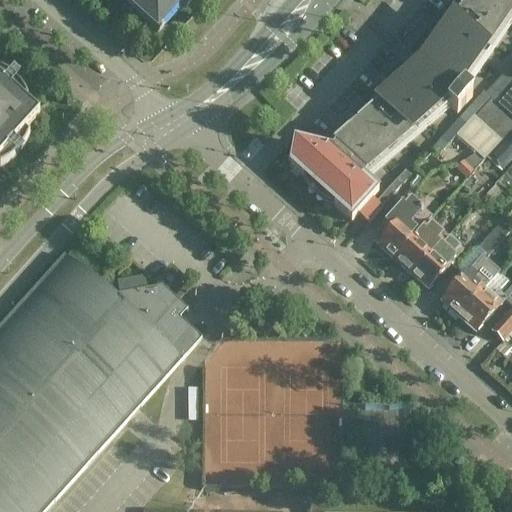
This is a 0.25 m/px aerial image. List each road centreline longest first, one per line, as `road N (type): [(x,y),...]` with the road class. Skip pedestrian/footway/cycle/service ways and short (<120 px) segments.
road 1 (residential): [(511,421),(175,123)]
road 2 (tertiary): [(0,302),(115,175),(175,123)]
road 3 (tertiary): [(175,123),(135,132),(84,168),(0,261)]
road 4 (residential): [(42,0),(175,123)]
